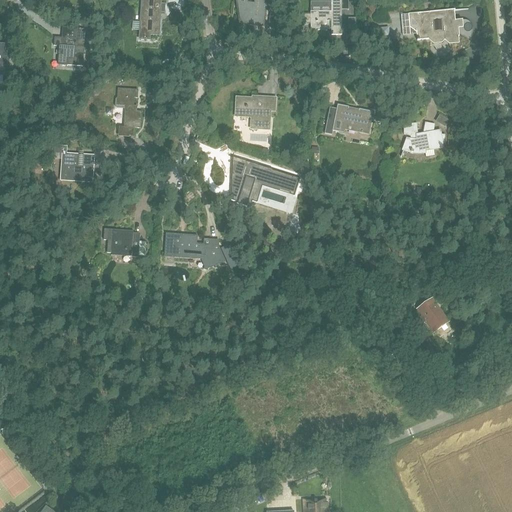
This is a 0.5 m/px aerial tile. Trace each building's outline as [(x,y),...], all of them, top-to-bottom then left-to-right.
[(161,4),(160,0),(141,0),(139,40),(149,41),(150,35),(158,35),(160,13),(165,13),(165,4),(161,4)] [(236,0),(237,2),(240,2),(238,13),(241,13),(240,23),(262,26),(265,9),(267,9),(268,2),(266,1),(266,0),(236,0)] [(330,0),(331,12),(310,12),(310,14),(302,14),(302,25),(310,25),(310,31),(331,31),(331,35),(341,35),(340,0),(330,0)] [(416,35),(416,41),(429,40),(430,39),(433,42),(440,42),(444,38),(450,42),(455,42),(454,37),(457,36),(456,26),(458,21),(462,21),(462,20),(454,21),(454,11),(454,10),(401,15),(403,36),(416,35)] [(82,67),(85,32),(73,31),(73,37),(66,37),(66,39),(55,38),(54,46),(60,47),(59,58),(67,59),(66,65),(82,67)] [(386,39),(393,38),(392,31),(385,32),(386,39)] [(111,40),(100,40),(102,50),(101,60),(109,60),(111,40)] [(9,46),(3,46),(0,45),(0,74),(1,74),(1,72),(7,72),(9,46)] [(117,109),(125,109),(124,128),(140,129),(141,113),(137,112),(137,107),(133,107),(134,99),(137,99),(138,91),(118,90),(117,106),(115,107),(117,109)] [(274,112),(275,99),(252,98),(252,99),(236,98),(235,117),(251,118),(250,130),(268,131),(269,112),(274,112)] [(367,134),(372,112),(358,110),(358,111),(348,109),(348,108),(337,105),(333,122),(326,121),(324,134),(331,136),(332,132),(343,134),(344,126),(355,128),(354,132),(367,134)] [(422,135),(417,136),(416,124),(403,125),(403,134),(404,135),(404,134),(410,137),(410,141),(407,140),(406,140),(400,157),(401,157),(403,151),(407,152),(410,152),(410,153),(412,154),(412,153),(420,153),(424,153),(424,151),(426,158),(435,156),(433,149),(442,148),(441,145),(444,145),(444,135),(439,135),(439,132),(433,133),(434,125),(424,123),(422,135)] [(53,146),(52,153),(62,154),(60,181),(92,183),(93,173),(81,172),(82,155),(66,154),(67,147),(53,146)] [(268,185),(272,171),(235,159),(232,167),(239,170),(230,196),(251,203),(258,182),(268,185)] [(299,192),(305,194),(308,183),(302,182),(299,192)] [(111,254),(111,256),(138,258),(139,248),(132,247),(133,232),(104,230),(103,241),(108,241),(107,254),(111,254)] [(174,256),(174,257),(196,258),(196,259),(201,260),(204,266),(203,270),(206,271),(208,268),(222,262),(222,263),(223,263),(218,251),(203,250),(203,245),(196,244),(197,236),(184,235),(183,237),(165,236),(166,234),(165,234),(163,257),(164,257),(164,255),(174,256)] [(434,332),(435,331),(434,329),(445,321),(446,323),(447,323),(431,301),(419,309),(424,316),(427,321),(434,332)] [(441,328),(445,334),(452,330),(448,324),(441,328)] [(326,511),(326,499),(304,500),(304,511),(326,511)]
